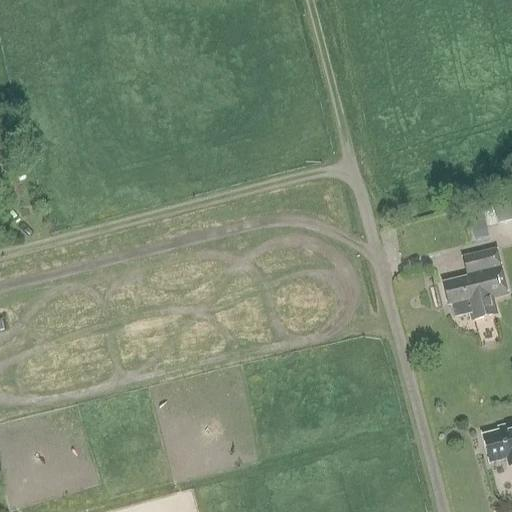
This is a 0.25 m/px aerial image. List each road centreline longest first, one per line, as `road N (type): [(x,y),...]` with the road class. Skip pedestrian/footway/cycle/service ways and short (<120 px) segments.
road 1 (track): [(309,0),(350,160),(18,247),(0,154)]
road 2 (track): [(441,511),(350,160)]
